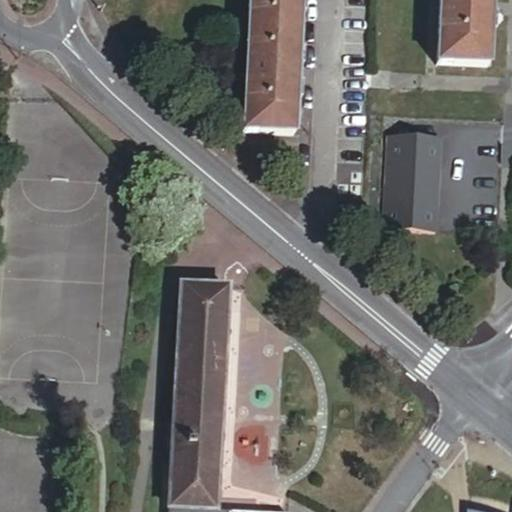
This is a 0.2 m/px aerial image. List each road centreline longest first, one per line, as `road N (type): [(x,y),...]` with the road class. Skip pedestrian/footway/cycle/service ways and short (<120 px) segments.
road 1 (tertiary): [(53,29),(95,84),(473,395)]
road 2 (residential): [(387,511),(473,395)]
